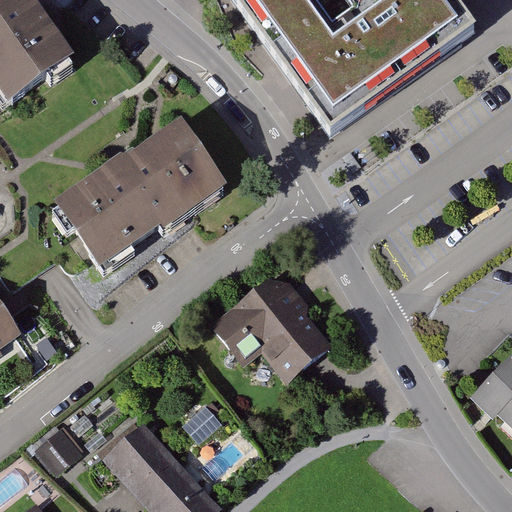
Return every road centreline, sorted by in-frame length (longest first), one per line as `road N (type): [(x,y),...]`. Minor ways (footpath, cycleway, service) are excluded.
road 1 (residential): [(309,198),(0,445)]
road 2 (residential): [(511,510),(451,442),(309,198)]
road 3 (residential): [(309,198),(274,137),(133,0)]
